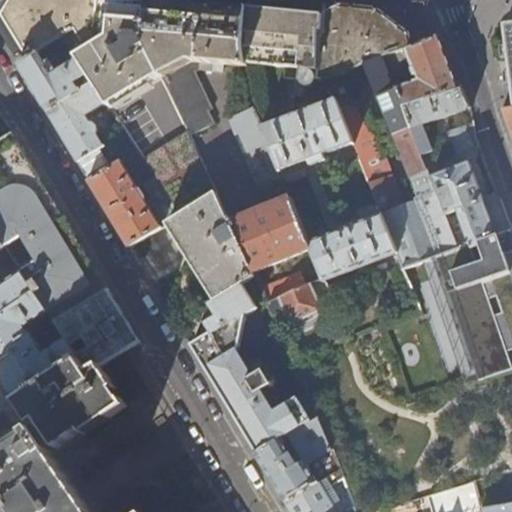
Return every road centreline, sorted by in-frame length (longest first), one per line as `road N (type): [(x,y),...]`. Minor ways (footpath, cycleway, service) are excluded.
road 1 (residential): [(0,70),(260,511)]
road 2 (residential): [(511,175),(450,0)]
